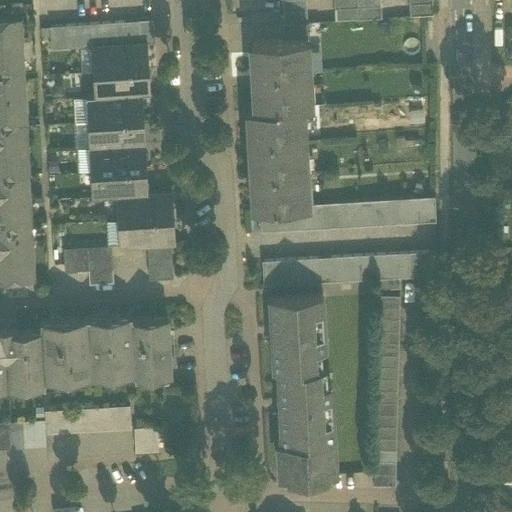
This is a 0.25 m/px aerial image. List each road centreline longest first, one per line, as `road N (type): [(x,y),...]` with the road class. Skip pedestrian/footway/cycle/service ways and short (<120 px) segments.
road 1 (tertiary): [(464,511),(462,0)]
road 2 (residential): [(191,0),(226,488)]
road 3 (residential): [(11,511),(226,488)]
road 4 (unknown): [(30,301),(51,507)]
road 5 (residential): [(226,488),(410,499)]
